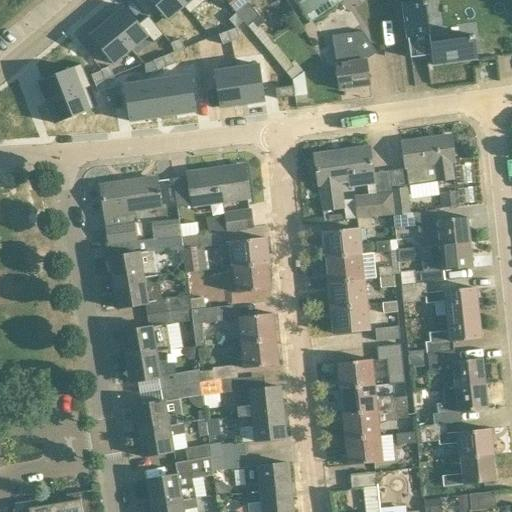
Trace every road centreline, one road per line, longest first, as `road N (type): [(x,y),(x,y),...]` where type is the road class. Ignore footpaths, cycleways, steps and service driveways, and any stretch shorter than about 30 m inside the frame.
road 1 (residential): [(315,511),(275,131)]
road 2 (residential): [(121,511),(58,154)]
road 3 (residential): [(275,131),(493,100)]
road 4 (residential): [(58,154),(275,131)]
road 5 (residential): [(511,280),(493,100)]
